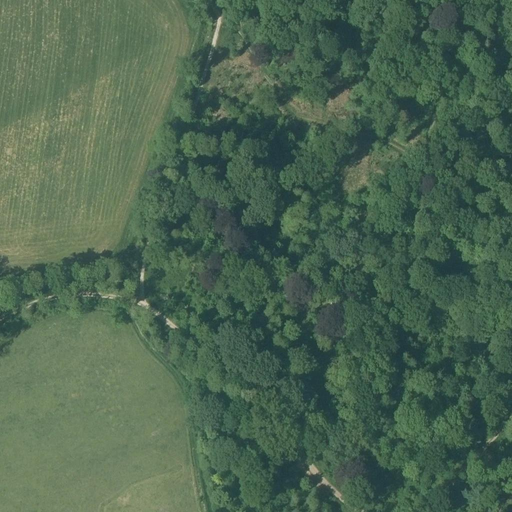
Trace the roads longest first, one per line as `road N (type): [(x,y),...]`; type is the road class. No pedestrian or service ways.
road 1 (track): [(220,13),(278,91),(436,189),(479,251),(511,271)]
road 2 (track): [(207,0),(220,13),(139,267),(138,299)]
road 3 (track): [(138,299),(227,355),(344,504),(361,511)]
road 4 (track): [(204,511),(178,376),(137,331),(125,299)]
road 5 (track): [(0,317),(66,292),(138,299)]
road 6 (track): [(417,511),(511,419)]
road 7 (track): [(403,0),(480,40),(511,72)]
